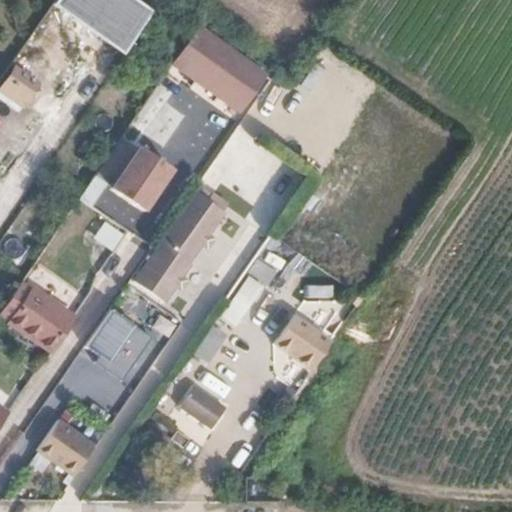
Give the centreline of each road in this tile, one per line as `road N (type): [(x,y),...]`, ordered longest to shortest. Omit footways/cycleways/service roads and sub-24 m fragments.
road 1 (unknown): [(0,449),(111,289),(198,142)]
road 2 (unknown): [(67,511),(81,479),(203,302)]
road 3 (unknown): [(199,511),(278,353)]
